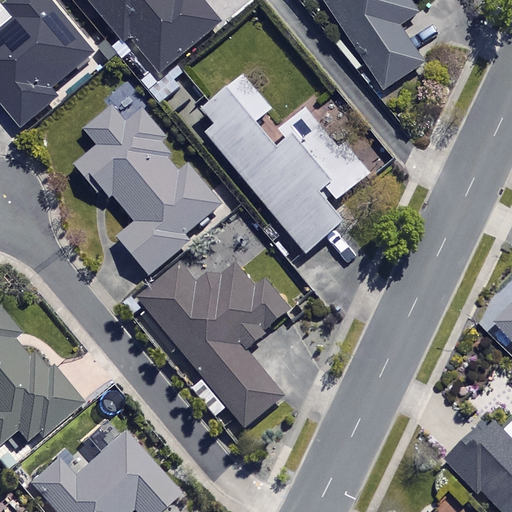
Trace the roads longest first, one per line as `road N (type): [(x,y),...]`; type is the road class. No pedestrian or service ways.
road 1 (residential): [(315,511),(511,98)]
road 2 (residential): [(289,511),(224,473),(0,198)]
